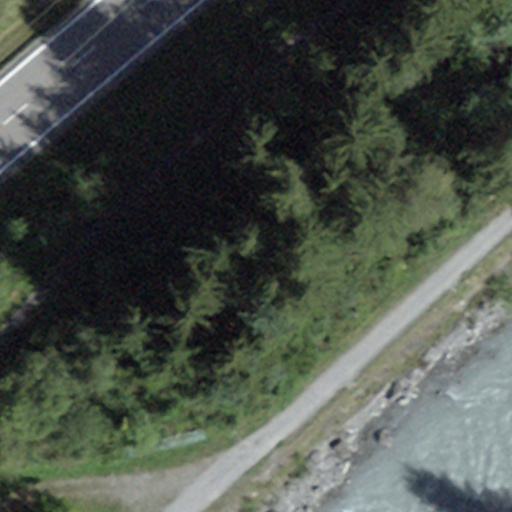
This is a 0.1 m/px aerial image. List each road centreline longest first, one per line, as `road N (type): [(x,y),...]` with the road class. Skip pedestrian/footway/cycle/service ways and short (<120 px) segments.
road 1 (unknown): [(0,335),(215,103),(334,0)]
road 2 (secondary): [(151,0),(0,128)]
